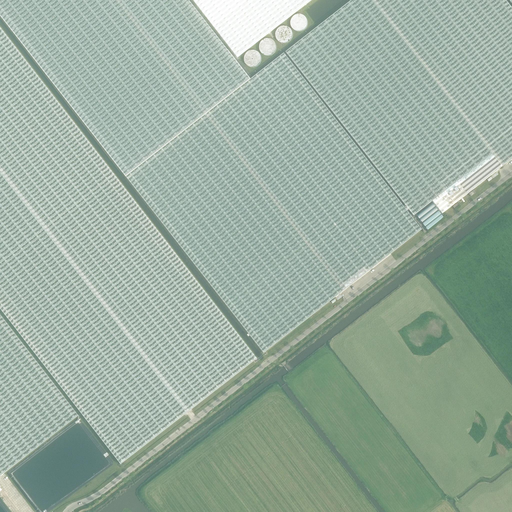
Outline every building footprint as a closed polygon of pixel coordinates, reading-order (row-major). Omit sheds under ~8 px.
[(0,0),(0,15),(125,176),(264,353),(422,230),(407,211),(409,209),(406,206),(404,207),(283,53),(250,79),(233,57),(189,0),(0,0)] [(192,0),(237,58),(302,7),(296,0),(192,0)] [(511,8),(505,0),(351,0),(286,52),(406,206),(409,209),(414,216),(433,201),(493,157),(501,168),(511,159),(511,8)] [(0,308),(119,462),(120,464),(256,359),(254,356),(0,28),(0,308)] [(443,214),(501,168),(493,157),(433,201),(443,214)] [(0,491),(2,490),(0,488),(0,476),(78,416),(0,315),(0,491)]
